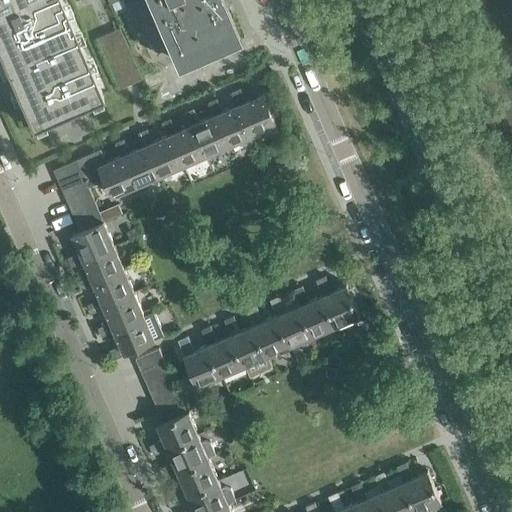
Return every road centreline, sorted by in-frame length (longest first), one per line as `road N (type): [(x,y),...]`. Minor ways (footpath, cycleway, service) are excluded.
road 1 (residential): [(277,0),(500,511)]
road 2 (secondary): [(511,341),(365,0)]
road 3 (residential): [(145,511),(0,170)]
